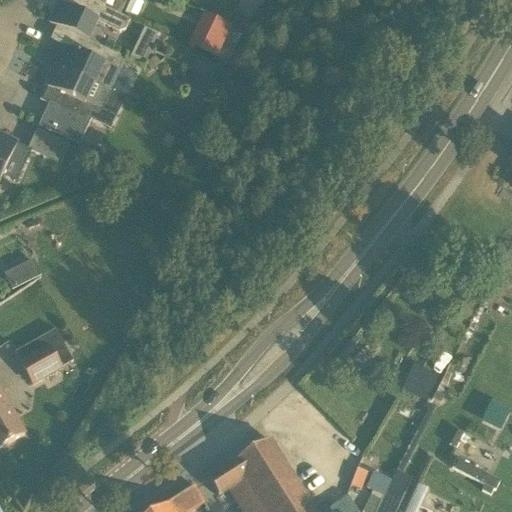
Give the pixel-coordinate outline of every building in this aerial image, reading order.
[(114,14),(84,0),(73,0),(71,5),(76,8),(74,12),(58,4),(49,25),(76,38),(99,48),(104,38),(102,32),(94,28),(96,23),(107,28),(116,32),(119,33),(125,32),(129,22),(113,15),(114,14)] [(84,0),(114,14),(119,16),(127,0),(84,0)] [(237,24),(247,18),(240,8),(230,14),(237,24)] [(229,29),(223,41),(236,47),(242,35),(229,29)] [(65,48),(55,68),(95,86),(110,93),(119,73),(114,71),(120,58),(99,48),(76,38),(70,50),(65,48)] [(141,67),(150,50),(137,43),(128,61),(141,67)] [(78,146),(88,124),(89,125),(96,110),(86,106),(95,86),(55,68),(46,88),(68,99),(62,112),(47,106),(37,127),(78,146)] [(212,84),(196,76),(188,92),(204,100),(212,84)] [(183,107),(172,115),(180,127),(191,118),(183,107)] [(58,167),(68,147),(36,132),(26,152),(58,167)] [(0,181),(17,144),(0,136),(0,181)] [(102,167),(115,173),(122,160),(109,154),(102,167)] [(187,224),(193,215),(166,196),(160,205),(187,224)] [(33,262),(4,276),(12,292),(41,278),(33,262)] [(34,387),(63,371),(61,369),(73,362),(55,331),(30,345),(35,355),(20,363),(34,387)] [(0,448),(24,435),(14,418),(0,394),(0,448)] [(511,408),(495,402),(486,423),(505,431),(511,414),(511,408)] [(229,491),(242,511),(310,511),(269,441),(207,480),(218,498),(229,491)] [(364,488),(369,473),(359,469),(354,485),(364,488)] [(420,511),(432,490),(415,482),(416,481),(397,472),(393,480),(375,471),(367,487),(373,491),(362,511),(420,511)] [(194,488),(180,496),(190,511),(191,511),(204,504),(194,488)]
